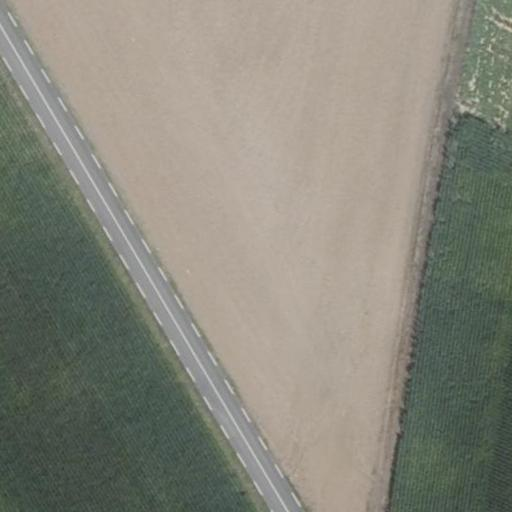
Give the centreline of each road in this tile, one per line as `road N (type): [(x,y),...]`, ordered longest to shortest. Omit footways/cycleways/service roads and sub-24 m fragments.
road 1 (secondary): [(0,24),(290,511)]
road 2 (track): [(466,0),(378,511)]
